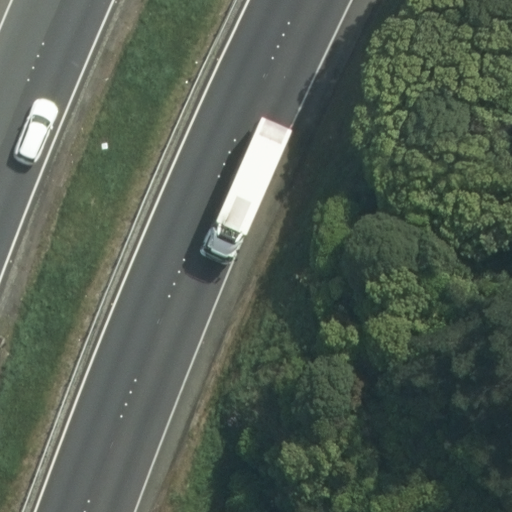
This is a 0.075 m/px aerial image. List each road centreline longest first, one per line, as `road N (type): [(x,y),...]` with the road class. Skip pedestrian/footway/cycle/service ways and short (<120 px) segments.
road 1 (motorway): [(303,0),(82,511)]
road 2 (motorway): [(0,165),(67,0)]
